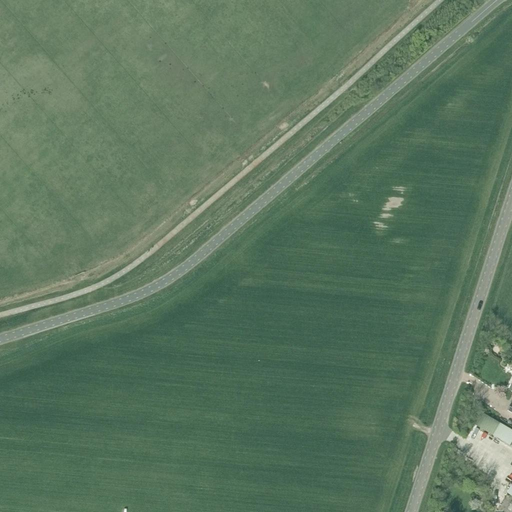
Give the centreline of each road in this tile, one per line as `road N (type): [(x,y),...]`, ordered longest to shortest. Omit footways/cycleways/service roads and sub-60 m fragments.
road 1 (tertiary): [(0,339),(161,285),(495,0)]
road 2 (tertiary): [(411,511),(511,196)]
